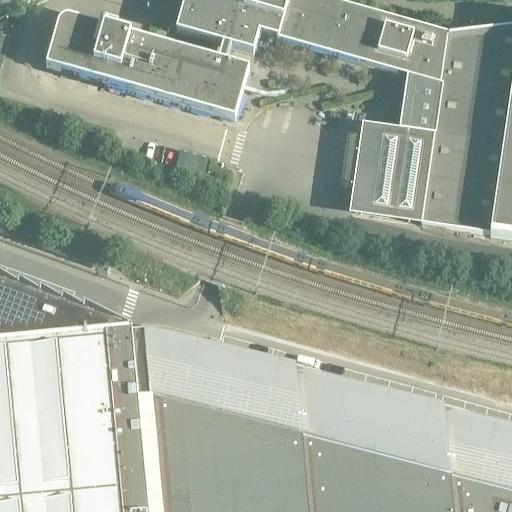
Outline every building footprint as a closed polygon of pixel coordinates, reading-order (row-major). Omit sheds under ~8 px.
[(185,0),(176,35),(253,56),(258,36),(407,79),(399,132),(433,137),(446,37),(317,0),(185,0)] [(99,29),(68,20),(65,21),(62,22),(59,25),(58,27),(46,69),(234,123),(249,72),(117,34),(118,30),(101,25),(99,29)] [(489,237),(511,240),(511,29),(446,37),(433,137),(421,226),(489,236),(489,237)] [(421,226),(433,137),(399,132),(360,126),(347,215),(421,228),(421,226)] [(0,511),(166,511),(147,333),(135,335),(0,284),(0,511)] [(511,511),(511,432),(147,333),(166,511),(511,511)]
